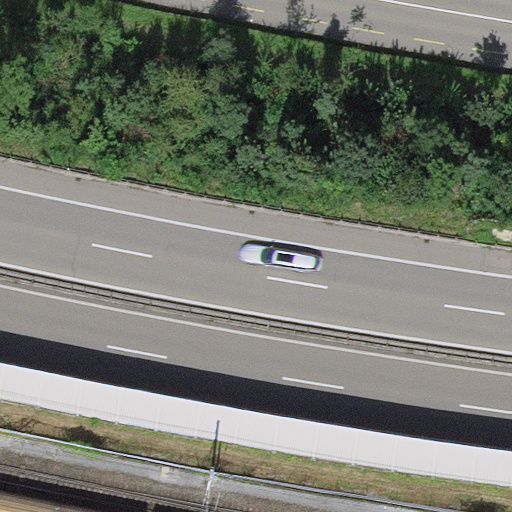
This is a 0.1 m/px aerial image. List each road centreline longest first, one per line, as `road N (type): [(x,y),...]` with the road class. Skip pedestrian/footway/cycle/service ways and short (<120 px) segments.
road 1 (motorway): [(0,324),(511,413)]
road 2 (motorway): [(511,313),(0,226)]
road 3 (primary): [(393,0),(511,20)]
